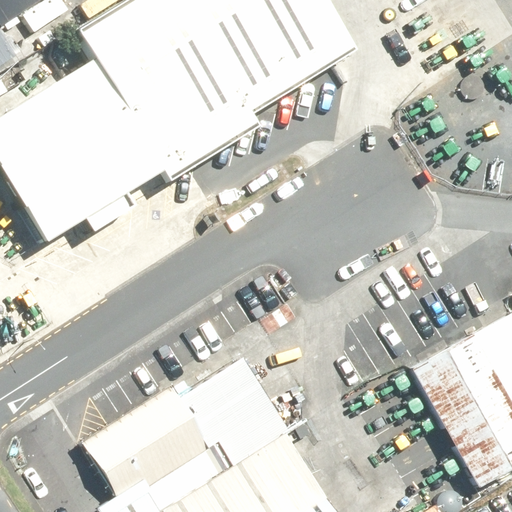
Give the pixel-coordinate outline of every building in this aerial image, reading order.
[(334,48),(305,0),(96,0),(56,24),(77,60),(0,104),(0,227),(14,252),(240,120),(233,108),(334,48)] [(0,0),(0,11),(18,0),(0,0)] [(511,298),(390,362),(464,492),(511,463),(511,298)] [(158,398),(149,385),(55,442),(90,499),(184,442),(248,403),(221,359),(158,398)] [(318,511),(267,429),(139,507),(142,511),(318,511)] [(201,468),(184,442),(90,499),(76,508),(79,511),(138,511),(136,508),(201,468)]
